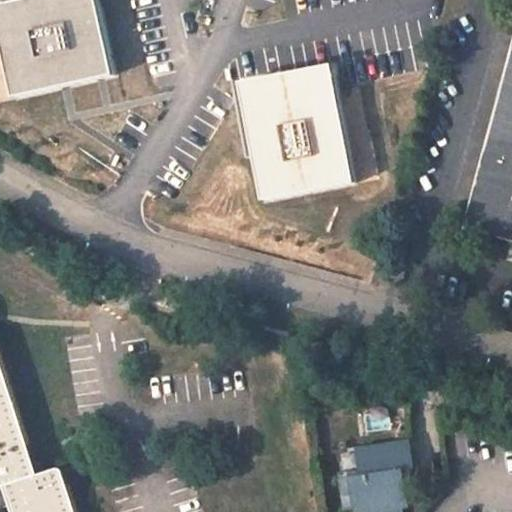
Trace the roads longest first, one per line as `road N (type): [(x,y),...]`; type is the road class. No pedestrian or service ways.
road 1 (residential): [(0,178),(92,228),(511,351)]
road 2 (unknown): [(429,2),(213,41)]
